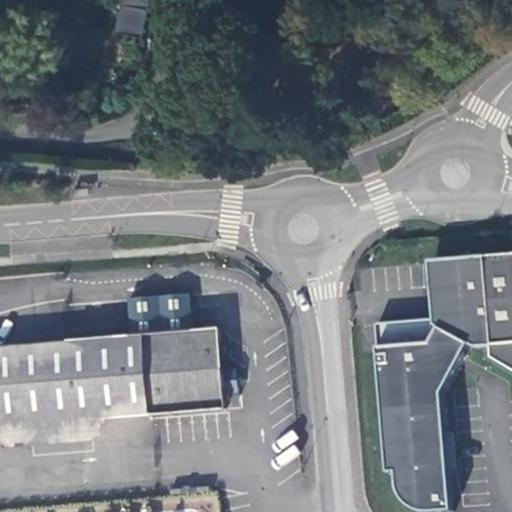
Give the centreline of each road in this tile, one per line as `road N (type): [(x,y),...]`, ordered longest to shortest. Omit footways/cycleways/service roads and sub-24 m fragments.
road 1 (tertiary): [(305,227),(123,214),(0,224)]
road 2 (unclassified): [(337,511),(305,227)]
road 3 (tertiary): [(455,176),(305,227)]
